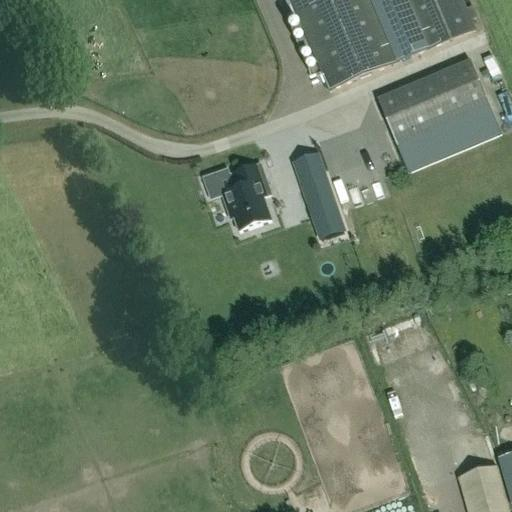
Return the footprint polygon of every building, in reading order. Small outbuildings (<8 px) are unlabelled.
[(398,65),(427,53),(473,33),(459,0),(404,0),(423,44),(415,47),(412,40),(391,48),(370,0),(287,0),(327,94),(398,65)] [(397,149),(490,110),(471,64),(378,103),(397,149)] [(371,117),(359,122),(363,134),(375,130),(371,117)] [(469,164),(456,168),(459,180),(472,176),(469,164)] [(267,195),(257,165),(225,176),(230,191),(219,195),(224,211),(227,209),(236,233),(268,222),(260,198),(267,195)] [(327,190),(320,173),(304,178),(315,210),(331,204),(331,203),(337,201),(332,188),(327,190)] [(344,185),(333,189),(339,207),(350,203),(344,185)] [(511,459),(499,463),(511,506),(511,459)] [(460,482),(468,511),(510,511),(499,471),(460,482)]
